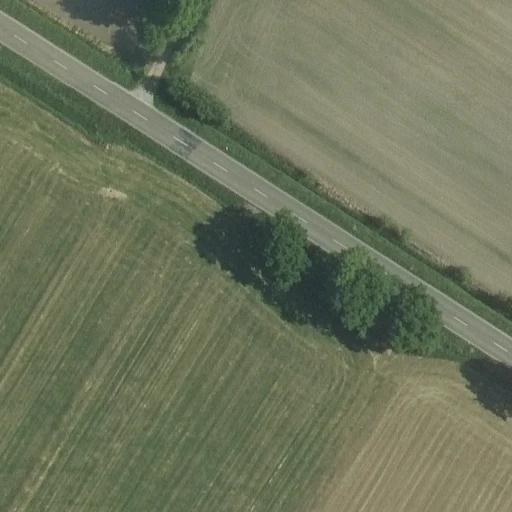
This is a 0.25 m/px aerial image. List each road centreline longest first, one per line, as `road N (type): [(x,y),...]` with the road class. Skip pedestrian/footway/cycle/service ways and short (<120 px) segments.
road 1 (tertiary): [(511,354),(0,26)]
road 2 (track): [(136,114),(190,0)]
